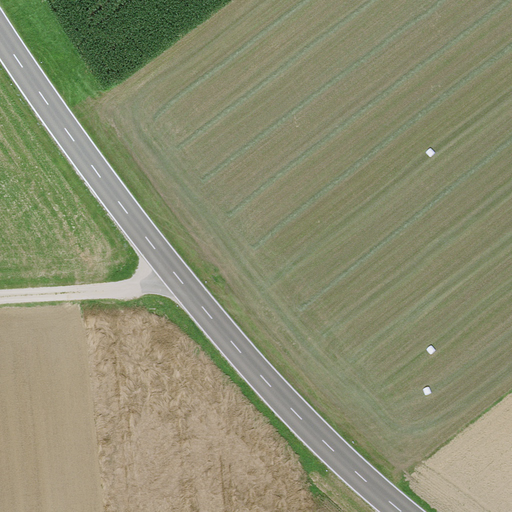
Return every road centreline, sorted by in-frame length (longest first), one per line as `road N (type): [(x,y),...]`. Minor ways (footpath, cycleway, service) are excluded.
road 1 (primary): [(0,38),(180,287),(277,401),(399,511)]
road 2 (track): [(0,299),(180,287)]
